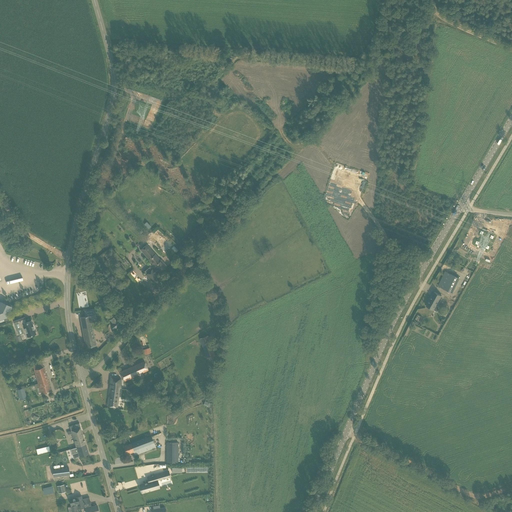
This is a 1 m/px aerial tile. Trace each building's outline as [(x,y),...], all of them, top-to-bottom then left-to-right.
[(156,246),(165,254),(173,244),(165,237),(156,246)] [(152,240),(148,243),(152,248),(156,244),(152,240)] [(147,244),(140,250),(145,256),(147,259),(148,259),(152,264),(152,265),(155,268),(153,270),(152,269),(149,266),(143,271),(146,275),(151,281),(151,280),(159,290),(166,284),(162,281),(162,280),(162,281),(156,274),(158,271),(159,272),(166,266),(161,260),(160,260),(155,254),(147,244)] [(452,293),(459,278),(445,271),(438,286),(452,293)] [(441,296),(434,292),(426,306),(433,310),(436,306),(437,307),(440,302),(438,301),(441,296)] [(0,322),(7,320),(6,317),(7,316),(11,307),(1,302),(0,304),(0,322)] [(427,311),(423,316),(429,321),(433,315),(427,311)] [(23,314),(13,318),(15,323),(21,320),(24,327),(22,328),(23,333),(25,332),(27,338),(31,337),(31,336),(36,334),(31,321),(26,323),(25,319),(23,314)] [(80,317),(86,347),(96,345),(90,315),(80,317)] [(122,323),(119,319),(112,325),(115,329),(122,323)] [(215,355),(207,336),(200,339),(207,358),(215,355)] [(148,370),(146,366),(144,362),(119,372),(124,381),(138,375),(138,374),(142,372),(143,372),(148,370)] [(42,363),(33,366),(38,383),(35,384),(38,395),(51,391),(42,363)] [(108,406),(113,407),(117,407),(118,400),(120,388),(120,387),(121,379),(111,377),(108,406)] [(23,387),(17,389),(20,399),(26,397),(23,387)] [(75,425),(69,426),(75,444),(85,441),(79,423),(75,425)] [(135,455),(140,453),(156,447),(152,436),(124,446),(127,454),(134,452),(135,455)] [(76,448),(70,449),(72,454),(78,452),(79,457),(84,455),(89,454),(85,441),(75,444),(76,448)] [(178,443),(167,442),(166,463),(178,463),(178,443)] [(36,449),(37,455),(50,452),(49,446),(36,449)] [(69,468),(64,468),(52,470),(53,477),(67,475),(70,475),(69,475),(69,468)] [(148,482),(139,485),(141,493),(145,492),(145,490),(148,489),(149,491),(150,490),(154,489),(152,481),(169,477),(169,476),(167,471),(146,477),(148,482)] [(58,494),(66,492),(64,484),(57,486),(58,494)] [(36,496),(54,491),(52,486),(42,488),(42,490),(35,492),(36,496)] [(81,496),(69,499),(71,506),(72,511),(77,511),(77,510),(84,508),(81,496)] [(89,497),(82,499),(84,511),(86,510),(86,511),(98,511),(97,505),(91,507),(90,503),(91,503),(89,497)]
